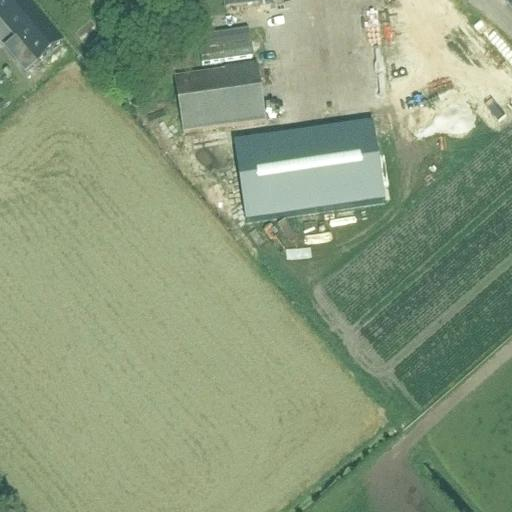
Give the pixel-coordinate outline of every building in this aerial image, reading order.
[(40,0),(50,12),(64,0),(40,0)] [(116,20),(132,7),(126,0),(102,0),(101,1),(116,20)] [(224,0),(226,12),(282,5),(281,0),(224,0)] [(494,0),(502,8),(507,4),(506,3),(509,0),(494,0)] [(31,7),(7,28),(17,40),(37,65),(62,45),(31,7)] [(327,61),(344,60),(341,24),(324,25),(327,61)] [(228,46),(231,69),(258,65),(256,43),(228,46)] [(257,67),(175,80),(183,137),(266,124),(264,107),(257,67)] [(372,129),(234,150),(246,229),(384,208),(372,129)]
